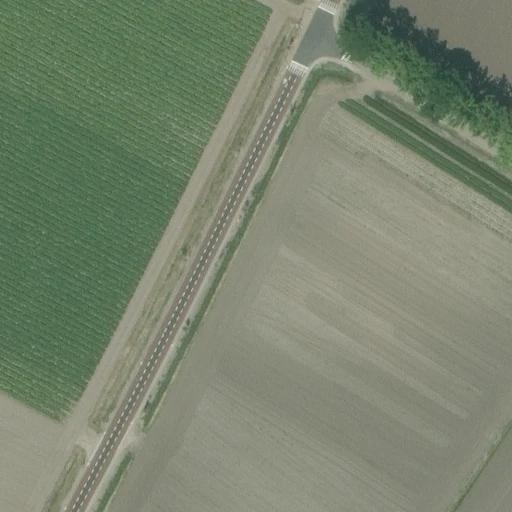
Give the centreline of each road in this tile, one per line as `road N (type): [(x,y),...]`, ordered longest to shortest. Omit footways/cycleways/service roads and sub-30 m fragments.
road 1 (unclassified): [(70,511),(309,42)]
road 2 (unclassified): [(511,167),(309,42)]
